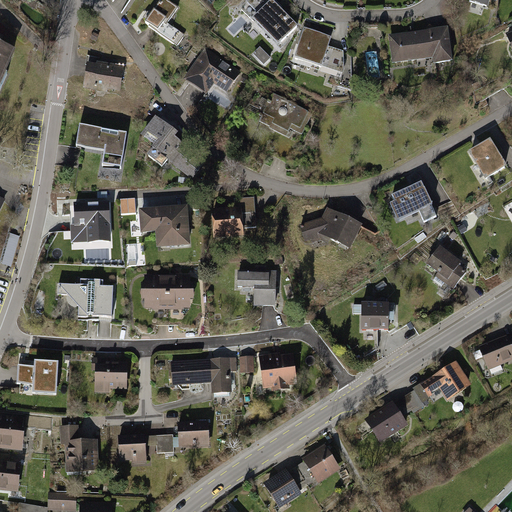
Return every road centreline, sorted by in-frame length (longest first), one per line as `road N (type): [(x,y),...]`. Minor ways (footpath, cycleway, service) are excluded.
road 1 (residential): [(511,106),(373,185),(322,193),(244,178),(203,143),(98,0)]
road 2 (residential): [(356,397),(317,340),(297,334),(147,345),(3,336)]
road 3 (residential): [(3,336),(47,168),(71,0)]
road 4 (secondary): [(356,397),(184,511)]
road 5 (secondary): [(511,299),(356,397)]
road 6 (residential): [(433,0),(408,13),(346,16),(302,0)]
